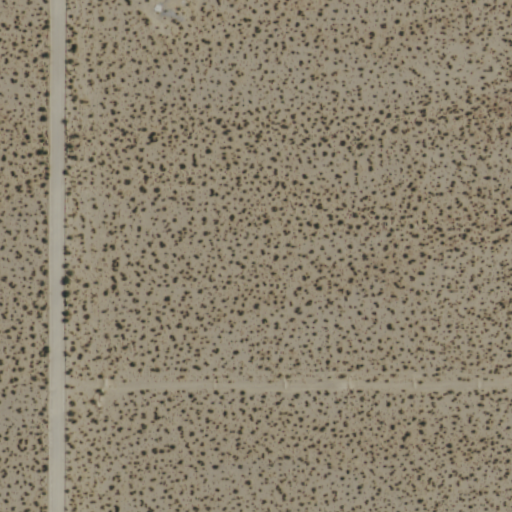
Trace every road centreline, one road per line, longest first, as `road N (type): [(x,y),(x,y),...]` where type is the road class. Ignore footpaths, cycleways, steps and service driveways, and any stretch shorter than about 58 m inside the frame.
road 1 (residential): [(511,380),(55,385)]
road 2 (residential): [(55,385),(55,0)]
road 3 (residential): [(53,511),(55,385)]
